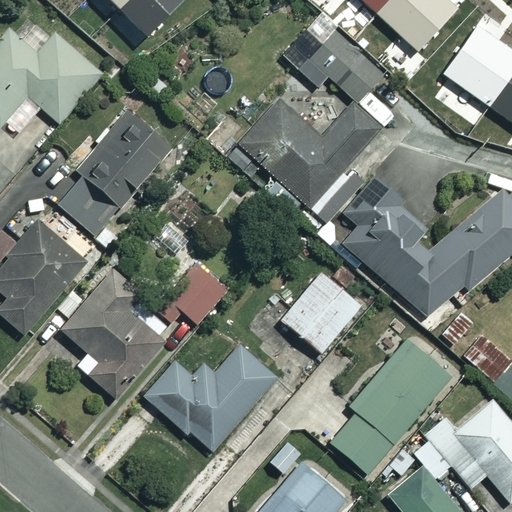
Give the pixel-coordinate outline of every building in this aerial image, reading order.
[(509,68),(433,0),(337,0),(369,28),(374,23),(472,110),(509,68)] [(18,41),(4,29),(0,34),(0,127),(0,128),(27,95),(58,121),(99,72),(49,30),(43,38),(29,27),(18,41)] [(381,76),(332,29),(306,57),(355,104),(381,76)] [(319,138),(278,100),(238,144),(305,206),(377,129),(350,104),(319,138)] [(166,143),(124,110),(73,175),(115,208),(166,143)] [(406,198),(378,171),(341,211),(357,226),(336,248),(354,264),(359,259),(424,321),(460,283),(469,292),(511,248),(511,201),(491,181),(433,241),(398,207),(406,198)] [(86,258),(38,216),(0,258),(0,295),(4,299),(0,303),(0,314),(20,333),(86,258)] [(225,288),(197,264),(157,310),(169,321),(180,309),(194,322),(225,288)] [(137,291),(110,268),(59,329),(87,352),(75,366),(112,397),(164,334),(127,303),(137,291)] [(361,306),(319,271),(279,319),(321,354),(361,306)] [(460,306),(437,332),(488,379),(511,353),(460,306)] [(463,373),(420,337),(363,404),(369,409),(343,440),(380,471),(463,373)] [(236,346),(213,373),(199,360),(186,374),(173,362),(143,395),(207,452),(272,378),(236,346)] [(441,416),(421,433),(427,440),(411,453),(432,477),(449,463),(470,488),(485,475),(508,501),(511,497),(511,426),(490,400),(454,430),(441,416)] [(332,511),(344,499),(298,458),(251,511),(332,511)] [(457,511),(421,467),(386,496),(399,511),(457,511)]
